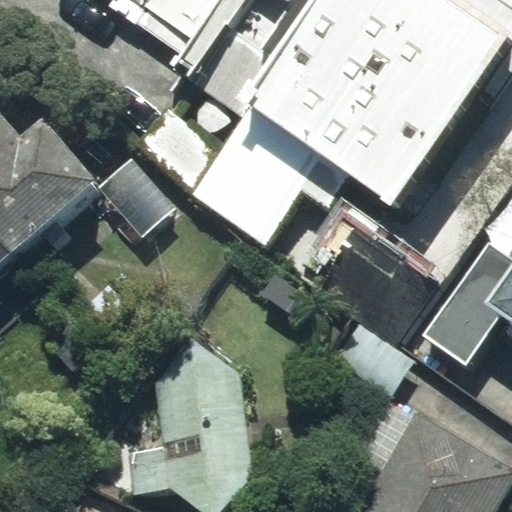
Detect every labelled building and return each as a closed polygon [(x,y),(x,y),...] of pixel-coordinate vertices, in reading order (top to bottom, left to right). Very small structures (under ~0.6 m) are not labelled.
[(108,0),(200,64),(188,81),(251,126),(259,115),(340,0),(108,0)] [(340,0),(259,115),(410,224),(497,103),(507,110),(511,103),(511,9),(498,0),(340,0)] [(0,283),(107,197),(150,245),(185,214),(141,164),(117,186),(68,132),(42,155),(12,122),(0,133),(0,283)] [(511,265),(494,253),(429,344),(472,374),(506,325),(511,328),(511,265)] [(363,332),(343,366),(393,395),(413,361),(363,332)] [(202,345),(165,391),(173,454),(136,459),(141,500),(179,496),(199,511),(240,511),(261,485),(249,381),(202,345)] [(507,511),(511,503),(511,471),(419,424),(373,511),(507,511)]
